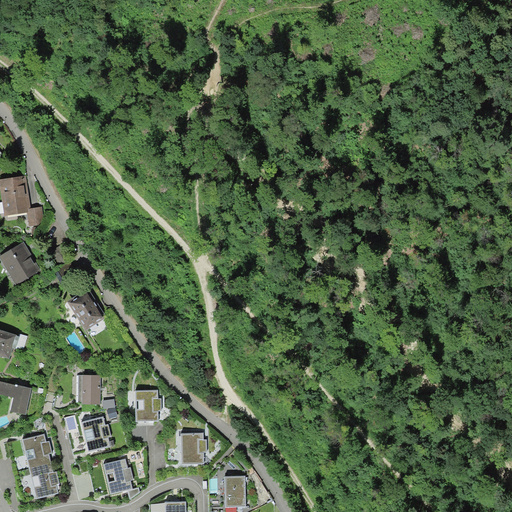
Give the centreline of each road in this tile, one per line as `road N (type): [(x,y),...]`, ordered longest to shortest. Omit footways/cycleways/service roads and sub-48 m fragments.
road 1 (track): [(315,511),(223,382),(204,263),(0,58)]
road 2 (residential): [(286,511),(251,457),(149,351),(0,104)]
road 3 (track): [(204,263),(186,110),(195,66),(253,19),(358,0)]
road 4 (track): [(204,263),(435,511)]
